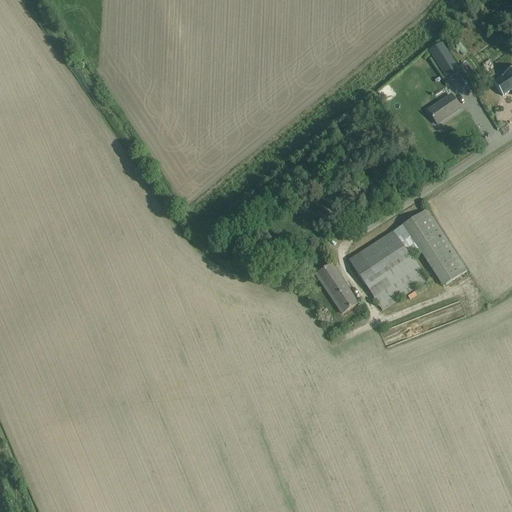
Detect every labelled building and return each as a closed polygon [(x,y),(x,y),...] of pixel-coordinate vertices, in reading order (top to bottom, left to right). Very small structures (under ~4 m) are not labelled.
[(442,44),(429,52),(444,76),(457,68),(442,44)] [(490,61),(483,66),(491,79),(499,75),(490,61)] [(470,70),(465,74),(471,82),(476,78),(470,70)] [(504,79),(494,85),(499,92),(503,97),(511,91),(511,90),(511,70),(502,77),(504,79)] [(464,88),(455,74),(448,79),(457,93),(464,88)] [(396,101),(401,107),(405,103),(407,106),(421,95),(414,86),(400,97),(401,98),(396,101)] [(460,109),(451,96),(428,112),(435,123),(447,115),(448,117),(460,109)] [(393,233),(349,261),(382,311),(428,282),(411,257),(420,251),(443,287),(467,272),(427,211),(403,226),(403,227),(393,233)] [(357,305),(331,266),(316,276),(342,315),(357,305)] [(421,290),(423,289),(424,291),(426,289),(425,287),(408,298),(410,300),(417,296),(415,294),(417,292),(419,294),(423,292),(421,290)]
